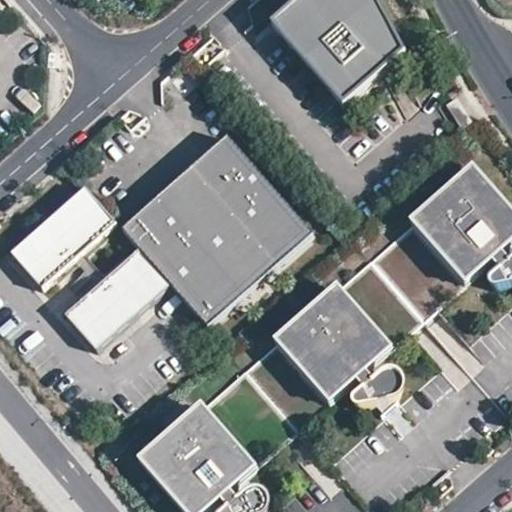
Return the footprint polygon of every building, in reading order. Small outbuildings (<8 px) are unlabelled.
[(407,53),(378,0),(303,0),(272,28),(344,108),(407,53)] [(448,107),(464,134),(475,128),(459,100),(448,107)] [(209,331),(314,239),(228,141),(123,233),(140,252),(172,289),(209,331)] [(511,247),(511,215),(474,172),(413,226),(371,263),(425,324),(467,287),(492,265),(500,274),(491,281),(491,282),(494,286),(511,289),(511,262),(510,264),(502,256),(511,247)] [(106,238),(118,227),(87,192),(12,257),(44,293),(55,283),(106,238)] [(103,278),(87,260),(109,242),(106,238),(55,283),(58,286),(80,268),(95,285),(73,304),(77,308),(127,263),(124,259),(103,278)] [(98,354),(172,289),(140,252),(127,263),(77,308),(65,317),(98,354)] [(371,263),(338,291),(277,345),(331,407),(356,385),(364,393),(355,401),(356,403),(359,405),(378,409),(385,417),(395,407),(393,405),(400,399),(401,397),(402,395),(402,391),(402,388),(402,385),(400,382),(397,379),(395,377),(392,376),(388,376),(385,377),(382,378),(380,378),(374,384),(367,375),(392,353),(425,324),(371,263)] [(266,463),(299,435),(245,374),(213,402),(151,456),(200,511),(210,511),(230,495),(238,504),(229,511),(270,511),(274,509),(275,508),(277,505),(276,502),(276,498),(276,496),(274,493),(271,490),(269,488),(266,487),(262,487),(259,487),(256,488),(255,489),(249,494),(241,485),(266,463)]
